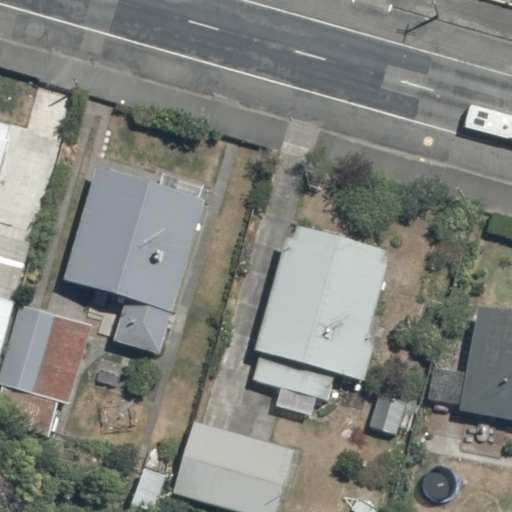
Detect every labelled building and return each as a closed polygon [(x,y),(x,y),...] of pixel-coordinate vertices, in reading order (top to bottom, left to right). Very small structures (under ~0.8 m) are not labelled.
[(0,189),(16,132),(0,127),(0,189)] [(163,359),(176,319),(210,208),(101,175),(67,285),(132,305),(119,346),(163,359)] [(392,274),(385,272),(389,257),(304,234),(300,249),(293,247),(262,358),(265,359),(257,386),(333,407),(340,379),(361,385),(371,388),(381,352),(371,349),(392,274)] [(0,377),(19,307),(0,301),(0,377)] [(95,330),(23,311),(1,389),(6,390),(0,411),(0,427),(52,442),(62,405),(74,408),(95,330)] [(511,320),(487,315),(466,417),(511,425),(511,320)] [(281,511),(298,455),(198,427),(178,498),(226,511),(281,511)]
